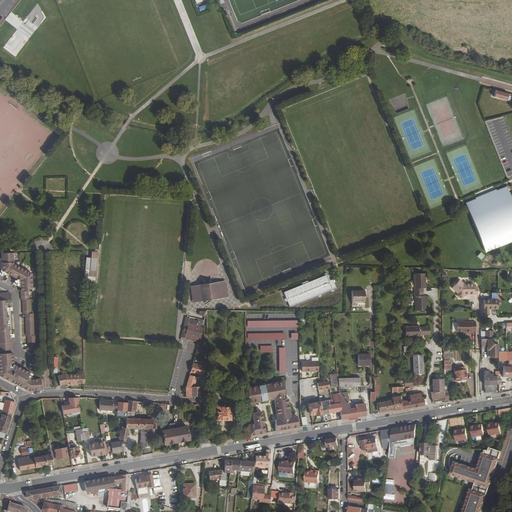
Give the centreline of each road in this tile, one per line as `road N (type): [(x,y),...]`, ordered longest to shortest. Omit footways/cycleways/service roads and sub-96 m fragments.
road 1 (tertiary): [(12,486),(207,452)]
road 2 (tertiary): [(343,428),(511,399)]
road 3 (residential): [(177,398),(27,397)]
road 4 (tertiary): [(207,452),(343,428)]
